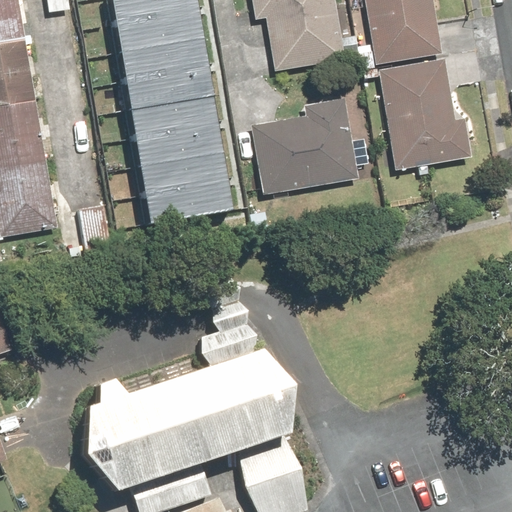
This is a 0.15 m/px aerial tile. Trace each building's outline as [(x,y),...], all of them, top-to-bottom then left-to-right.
[(18,0),(0,0),(0,214),(5,239),(61,229),(18,0)] [(70,0),(50,0),(53,14),(72,11),(70,0)] [(110,0),(149,219),(230,204),(193,0),(110,0)] [(336,0),(255,0),(259,19),(269,17),(277,68),(361,54),(358,33),(343,36),(336,0)] [(368,0),(375,42),(363,44),(368,77),(384,74),(398,169),(475,157),(468,115),(454,117),(446,59),(442,60),(432,0),(368,0)] [(358,181),(347,96),(309,101),(311,117),(256,124),(265,193),(358,181)] [(107,206),(77,210),(83,252),(114,248),(107,206)] [(91,405),(90,452),(126,490),(237,450),(259,511),(301,511),(312,508),(285,434),(290,432),(298,384),(266,347),(254,350),(257,335),(248,323),(250,311),(240,301),(242,286),(228,284),(215,288),(210,297),(216,308),(213,322),(219,331),(202,336),(202,354),(210,364),(130,392),(117,378),(101,383),(100,401),(91,405)] [(0,457),(6,455),(0,439),(0,395),(1,395),(0,391),(0,355),(21,348),(5,302),(0,304),(0,457)]
